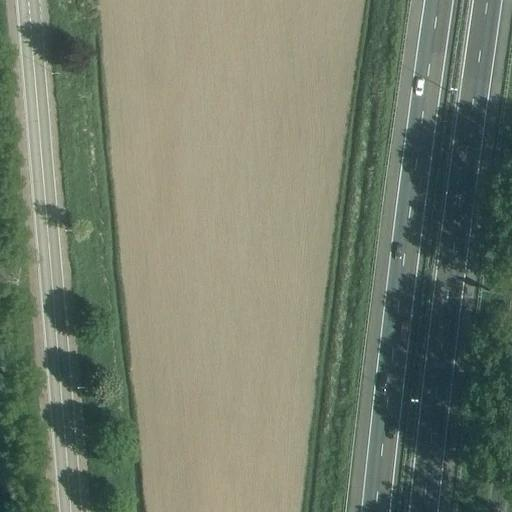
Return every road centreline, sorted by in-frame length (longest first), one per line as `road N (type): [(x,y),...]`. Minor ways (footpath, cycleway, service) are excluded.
road 1 (motorway): [(427,511),(494,0)]
road 2 (motorway): [(439,0),(373,511)]
road 3 (tertiary): [(70,511),(28,0)]
